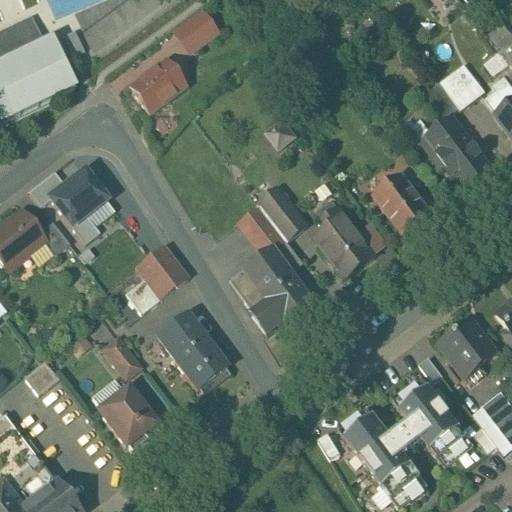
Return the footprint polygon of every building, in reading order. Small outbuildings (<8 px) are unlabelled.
[(215,36),(200,16),(191,23),(206,43),(215,36)] [(30,20),(0,34),(0,67),(42,47),(30,20)] [(191,23),(174,36),(188,55),(206,43),(191,23)] [(498,50),(511,39),(511,36),(503,24),(487,35),(498,50)] [(73,34),(52,45),(62,66),(83,55),(73,34)] [(42,47),(0,67),(0,126),(74,91),(62,66),(52,45),(51,43),(42,47)] [(511,45),(499,55),(511,72),(511,45)] [(165,63),(127,91),(147,118),(185,91),(165,63)] [(464,68),(438,87),(439,88),(458,113),(460,116),(485,96),(464,68)] [(484,104),(495,118),(511,105),(511,92),(504,82),(491,91),(495,96),(484,104)] [(458,113),(439,88),(427,96),(447,122),(458,113)] [(511,105),(495,118),(493,119),(511,144),(511,105)] [(491,173),(464,138),(463,138),(452,123),(438,133),(437,133),(437,134),(429,139),(434,146),(425,153),(440,173),(444,170),(463,194),(491,173)] [(281,125),(265,137),(268,141),(265,143),(271,151),(274,148),(278,153),(294,141),(281,125)] [(204,171),(193,180),(199,188),(210,180),(204,171)] [(401,178),(372,199),(401,240),(430,218),(401,178)] [(306,230),(277,192),(256,208),(258,211),(259,211),(285,246),(306,230)] [(245,193),(205,223),(222,246),(241,232),(237,227),(258,211),(256,208),(245,193)] [(285,246),(259,211),(258,211),(237,227),(241,232),(263,260),(272,254),(289,277),(302,267),(285,246)] [(8,223),(0,229),(0,266),(6,274),(42,246),(43,246),(37,238),(20,216),(9,225),(8,223)] [(343,221),(314,242),(344,282),(373,261),(372,260),(356,238),(343,221)] [(68,249),(51,227),(37,238),(43,246),(42,246),(53,261),(68,249)] [(370,227),(356,238),(372,260),(386,249),(370,227)] [(161,251),(135,272),(143,283),(159,304),(186,283),(161,251)] [(289,277),(272,254),(263,260),(245,274),(284,326),(285,327),(311,307),(289,277)] [(284,326),(245,274),(234,282),(246,298),(241,302),(252,317),(251,318),(266,339),(284,326)] [(143,283),(124,297),(140,318),(159,304),(143,283)] [(511,304),(495,317),(511,338),(511,304)] [(225,373),(185,319),(155,342),(196,395),(199,393),(202,397),(226,379),(222,375),(225,373)] [(471,325),(453,339),(454,340),(440,351),(466,385),(468,383),(462,376),(474,367),(478,373),(497,358),(471,325)] [(139,372),(116,342),(101,353),(124,383),(139,372)] [(441,380),(427,361),(418,368),(432,387),(441,380)] [(43,365),(22,381),(37,400),(57,384),(43,365)] [(409,428),(390,442),(366,412),(337,434),(396,511),(399,511),(427,491),(404,460),(423,446),(444,473),(473,451),(421,383),(392,406),(409,428)] [(127,392),(97,415),(125,451),(127,450),(130,454),(145,443),(142,438),(154,428),(127,392)] [(511,412),(500,397),(481,412),(511,452),(511,412)] [(74,511),(4,418),(0,421),(0,511),(74,511)] [(496,451),(481,432),(472,439),(486,458),(496,451)] [(339,458),(327,437),(317,443),(329,464),(339,458)]
